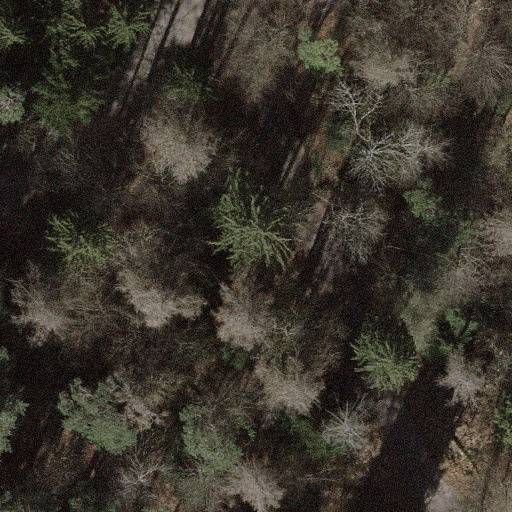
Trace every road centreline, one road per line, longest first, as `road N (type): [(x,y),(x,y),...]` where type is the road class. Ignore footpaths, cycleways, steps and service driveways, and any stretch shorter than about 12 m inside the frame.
road 1 (unclassified): [(192,0),(482,511)]
road 2 (track): [(229,0),(201,20),(0,254)]
